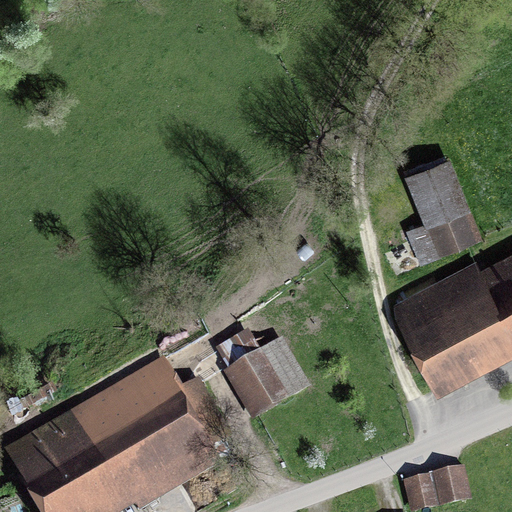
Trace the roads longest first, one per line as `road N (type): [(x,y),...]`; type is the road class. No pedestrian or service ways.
road 1 (track): [(433,447),(385,318),(356,144),(433,0)]
road 2 (unclassified): [(261,511),(511,413)]
